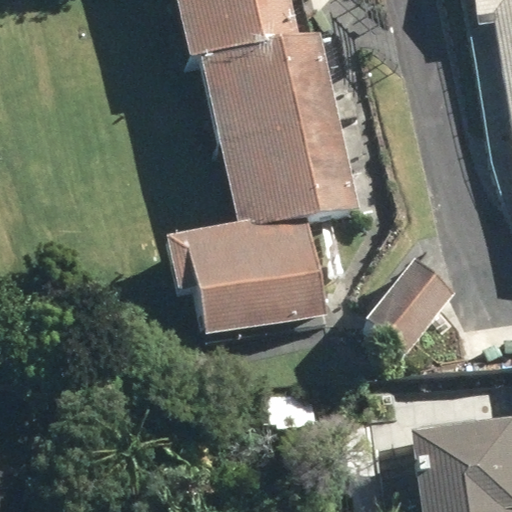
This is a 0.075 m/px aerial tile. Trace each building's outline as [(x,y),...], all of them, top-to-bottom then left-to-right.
[(160,324),(173,370),(312,331),(287,242),(346,225),(299,55),(287,59),(270,0),(135,0),(160,90),(166,89),(213,256),(131,279),(144,328),(160,324)] [(511,0),(473,0),(511,221),(511,0)] [(437,316),(397,281),(339,348),(380,383),(437,316)] [(511,511),(511,432),(390,434),(390,511),(511,511)] [(0,511),(26,511),(28,504),(0,498),(0,511)]
